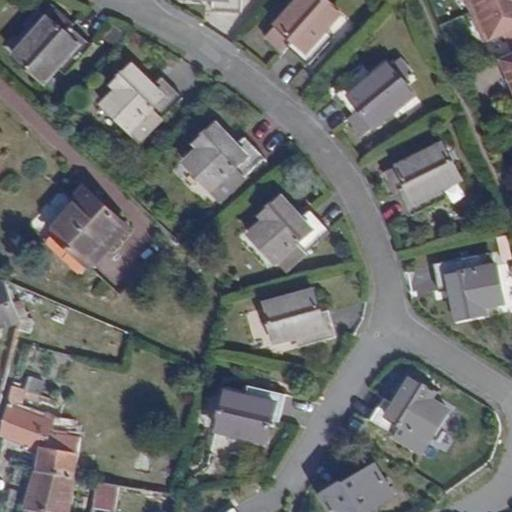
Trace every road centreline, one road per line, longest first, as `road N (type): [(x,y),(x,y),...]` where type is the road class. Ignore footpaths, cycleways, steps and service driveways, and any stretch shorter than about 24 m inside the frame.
road 1 (residential): [(394,326),(365,205),(323,149),(266,92),(129,0)]
road 2 (residential): [(394,326),(283,488)]
road 3 (residential): [(511,404),(394,326)]
